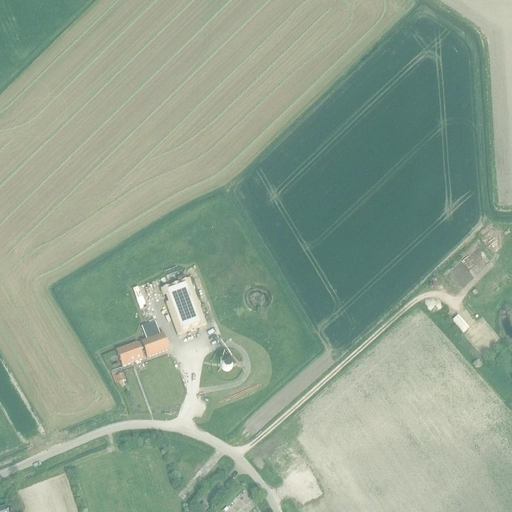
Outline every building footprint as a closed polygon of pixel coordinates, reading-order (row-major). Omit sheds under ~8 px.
[(160,290),(177,335),(177,336),(206,325),(206,324),(206,325),(189,279),(160,290)] [(146,359),(169,351),(163,335),(158,336),(155,330),(143,335),(145,341),(140,343),(146,359)] [(121,368),(142,361),(136,345),(115,352),(121,368)] [(220,365),(220,366),(220,367),(220,368),(221,368),(221,369),(222,370),(223,370),(224,370),(224,371),(225,371),(226,370),(227,370),(228,370),(228,369),(229,368),(230,367),(230,366),(230,365),(229,364),(229,363),(228,362),(227,362),(227,361),(226,361),(225,361),(224,361),(223,361),(222,362),(221,363),(221,364),(220,364),(220,365)] [(122,383),(125,382),(122,375),(116,378),(120,388),(124,387),(122,383)] [(207,509),(214,503),(209,498),(202,505),(207,509)]
